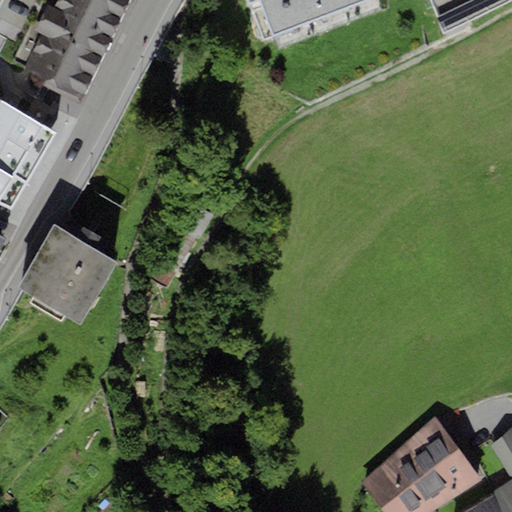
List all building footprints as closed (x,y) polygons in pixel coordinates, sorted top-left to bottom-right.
[(56,0),(54,6),(48,4),(37,26),(31,23),(14,58),(25,64),(23,68),(45,78),(37,94),(76,112),(131,0),(56,0)] [(247,0),(262,36),(351,0),(247,0)] [(432,0),(443,27),(500,0),(432,0)] [(55,131),(0,100),(0,202),(10,207),(55,131)] [(113,257),(55,223),(25,274),(19,284),(25,288),(34,294),(30,300),(62,318),(65,313),(77,320),(87,304),(90,305),(95,296),(92,294),(99,282),(102,283),(107,275),(103,273),(113,257)] [(456,449),(432,417),(363,477),(386,511),(430,511),(482,482),(456,449)] [(511,478),(458,511),(511,511),(511,426),(491,445),(511,478)]
